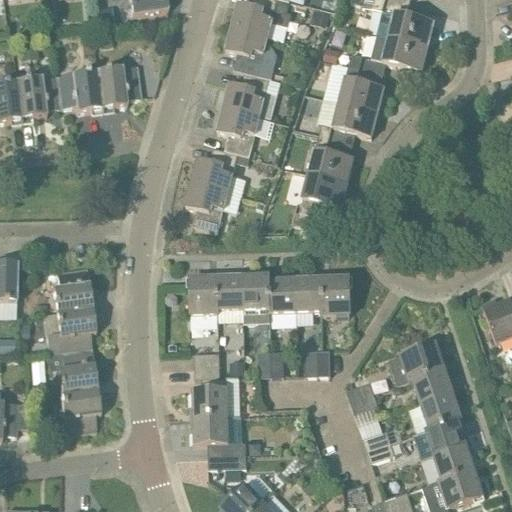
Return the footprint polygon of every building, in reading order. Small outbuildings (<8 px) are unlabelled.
[(44,0),(49,33),(57,32),(51,0),(44,0)] [(166,0),(129,0),(132,22),(168,17),(166,0)] [(290,6),(266,0),(265,0),(254,0),(250,13),(238,10),(232,34),(270,43),(273,28),(288,32),(291,19),(287,18),(290,6)] [(383,17),(387,3),(376,1),(373,15),(383,17),(377,40),(428,53),(434,29),(383,17)] [(95,13),(97,29),(114,27),(111,11),(95,13)] [(314,14),(311,28),(325,32),(328,17),(314,14)] [(269,47),(270,43),(232,34),(227,56),(238,59),(234,75),(245,78),(245,79),(247,80),(247,79),(259,82),(259,81),(271,84),(278,60),(270,48),(269,47)] [(92,40),(81,42),(84,58),(95,56),(92,40)] [(377,40),(371,64),(371,65),(422,78),(428,53),(377,40)] [(22,64),(37,62),(35,46),(20,48),(22,64)] [(326,52),(323,64),(335,68),(338,55),(326,52)] [(352,61),(349,72),(360,75),(363,63),(352,61)] [(96,76),(102,115),(127,111),(126,106),(142,104),(138,71),(96,76)] [(356,88),(360,75),(349,72),(339,109),(378,119),(384,95),(356,88)] [(76,118),(102,115),(96,76),(56,81),(60,114),(76,112),(76,118)] [(280,87),(271,84),(259,81),(259,82),(247,79),(247,80),(245,79),(241,94),(229,92),(224,114),(260,123),(270,126),(280,87)] [(46,116),(60,114),(56,81),(16,86),(20,125),(46,121),(46,116)] [(0,127),(20,125),(16,86),(0,88),(0,127)] [(372,143),(378,119),(339,109),(333,131),(322,128),(319,143),(329,146),(332,133),(372,143)] [(250,162),(260,123),(224,114),(218,138),(229,141),(225,156),(238,159),(250,162)] [(326,159),(329,146),(319,143),(317,155),(314,154),(308,179),(348,189),(354,166),(326,159)] [(238,159),(225,156),(213,153),(209,169),(198,166),(192,190),(229,198),(238,159)] [(342,213),(348,189),(308,179),(300,216),(311,219),(314,206),(342,213)] [(219,238),(229,198),(192,190),(186,212),(199,215),(195,231),(219,238)] [(308,231),(311,219),(300,216),(296,215),(293,227),(308,231)] [(0,308),(15,309),(17,272),(0,270),(0,308)] [(57,319),(91,315),(86,275),(57,279),(59,295),(54,295),(57,319)] [(271,315),(271,285),(270,285),(270,281),(244,282),(244,316),(244,328),(244,329),(270,328),(270,320),(271,320),(271,315)] [(217,333),(218,328),(218,317),(218,282),(206,283),(206,287),(191,287),(193,333),(217,333)] [(218,328),(244,328),(244,316),(244,282),(218,282),(218,317),(218,328)] [(324,322),(323,322),(349,322),(348,287),(333,287),(333,283),(323,284),(324,322)] [(271,320),(297,320),(297,284),(271,285),(271,315),(271,320)] [(322,322),(323,322),(324,322),(323,284),(297,284),(297,320),(321,319),(322,322)] [(505,310),(501,298),(480,305),(496,350),(511,344),(511,312),(510,308),(505,310)] [(47,317),(45,307),(33,309),(34,319),(47,317)] [(62,359),(91,356),(89,341),(95,340),(91,315),(57,319),(44,321),(48,359),(62,359)] [(17,327),(17,341),(29,341),(29,327),(17,327)] [(5,356),(14,357),(15,344),(6,343),(5,356)] [(411,386),(445,375),(441,365),(438,366),(433,352),(401,363),(390,366),(398,392),(410,388),(411,386)] [(61,400),(96,395),(91,356),(62,359),(48,359),(47,359),(49,377),(58,376),(61,400)] [(306,382),(318,382),(318,357),(306,357),(306,382)] [(318,357),(318,382),(329,382),(329,357),(318,357)] [(260,383),(272,383),(272,358),(259,359),(260,383)] [(272,358),(272,383),(284,383),(283,358),(272,358)] [(195,372),(219,372),(219,360),(195,360),(195,372)] [(231,381),(244,381),(243,366),(231,366),(231,381)] [(219,372),(195,372),(195,384),(202,384),(219,384),(219,372)] [(420,411),(453,400),(445,375),(411,386),(410,388),(412,388),(420,411)] [(195,423),(229,422),(228,397),(228,384),(219,384),(202,384),(202,397),(194,397),(195,423)] [(28,401),(37,400),(36,388),(27,389),(28,401)] [(351,408),(373,400),(369,389),(347,397),(351,408)] [(96,395),(61,400),(66,441),(95,437),(93,421),(99,420),(96,395)] [(373,400),(351,408),(355,420),(378,412),(373,400)] [(458,426),(458,427),(462,425),(453,400),(420,411),(428,435),(430,435),(458,426)] [(0,409),(0,447),(1,442),(16,443),(17,410),(2,410),(0,409)] [(208,462),(245,461),(246,450),(243,450),(242,422),(229,422),(195,423),(195,450),(208,450),(208,462)] [(421,467),(433,462),(466,451),(458,427),(458,426),(430,435),(428,435),(413,441),(421,467)] [(367,456),(390,448),(386,438),(364,445),(367,456)] [(250,459),(261,459),(261,447),(249,448),(250,459)] [(390,448),(367,456),(371,468),(394,461),(390,448)] [(441,487),(474,476),(466,451),(433,462),(441,487)] [(245,461),(208,462),(208,474),(245,474),(245,461)] [(316,472),(323,469),(320,461),(312,465),(316,472)] [(474,476),(441,487),(423,493),(429,511),(452,511),(479,503),(474,489),(478,487),(474,476)] [(253,485),(246,491),(224,511),(262,511),(265,509),(274,500),(259,485),(253,485)] [(397,502),(400,511),(410,511),(406,499),(397,502)] [(386,511),(400,511),(397,502),(385,506),(386,511)]
